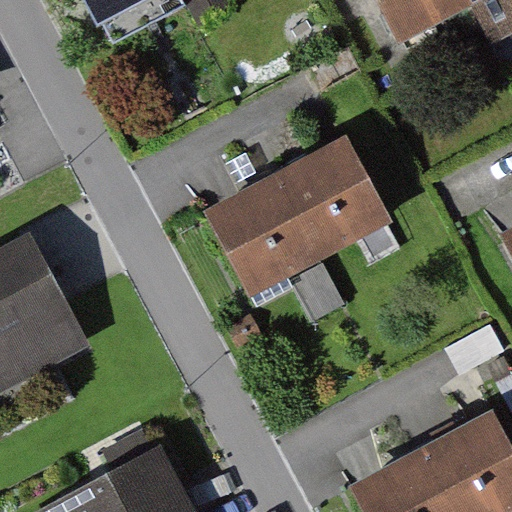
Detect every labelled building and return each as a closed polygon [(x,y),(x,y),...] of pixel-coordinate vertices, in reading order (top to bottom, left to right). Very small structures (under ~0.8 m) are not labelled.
[(105,0),(114,16),(142,0),(105,0)] [(489,0),(404,0),(426,39),(491,3),(489,0)] [(364,76),(349,48),(306,70),(314,84),(321,98),(364,76)] [(359,145),(292,179),(332,258),(399,223),(359,145)] [(292,179),(225,213),(265,292),(332,258),(292,179)] [(45,235),(0,258),(0,401),(104,348),(45,235)] [(506,356),(492,328),(449,350),(455,363),(463,378),(506,356)] [(511,511),(511,422),(449,455),(478,511),(511,511)] [(208,511),(175,448),(57,509),(58,511),(208,511)] [(478,511),(449,455),(379,491),(389,511),(478,511)]
